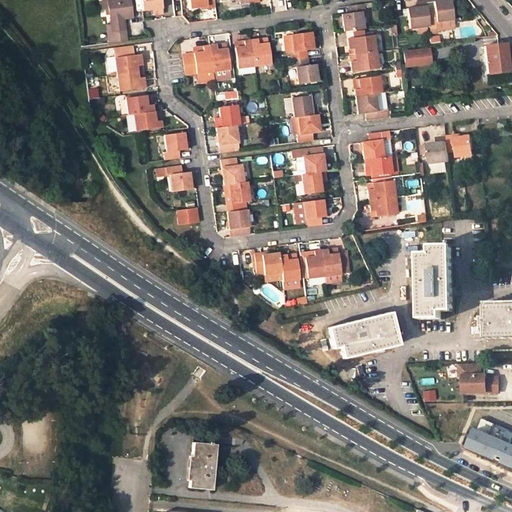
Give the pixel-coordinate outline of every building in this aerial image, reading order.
[(98,16),(106,15),(105,15),(103,0),(96,1),(98,16)] [(119,23),(119,19),(121,19),(122,19),(130,18),(128,0),(103,0),(105,15),(106,15),(107,33),(123,31),(122,22),(119,23)] [(139,0),(141,11),(150,9),(153,9),(154,14),(161,13),(159,0),(139,0)] [(450,1),(431,3),(432,11),(425,12),(427,26),(428,35),(437,34),(436,29),(436,22),(452,20),(450,1)] [(407,29),(427,26),(425,12),(424,2),(416,3),(417,8),(405,10),(407,29)] [(346,5),(347,13),(342,13),(344,31),(362,29),(360,12),(363,11),(362,3),(346,5)] [(436,22),(436,29),(453,27),(452,20),(436,22)] [(346,38),(347,50),(353,49),(354,55),(375,52),(373,36),(364,37),(363,34),(363,31),(351,33),(352,38),(346,38)] [(288,60),(306,58),(305,51),(312,50),(310,32),(289,35),(291,52),(287,52),(288,60)] [(251,67),(247,40),(240,41),(241,47),(232,48),(235,69),(251,67)] [(256,40),(247,40),(251,67),(268,64),(265,43),(256,45),(256,40)] [(484,46),(488,87),(506,86),(505,71),(507,71),(505,44),(484,46)] [(131,55),(130,45),(111,47),(113,74),(115,92),(142,89),(141,78),(135,78),(134,72),(133,67),(139,66),(138,54),(131,55)] [(210,72),(206,45),(199,47),(200,51),(191,52),(190,52),(182,54),(185,76),(193,74),(210,72)] [(213,45),(206,45),(210,72),(226,69),(223,49),(214,50),(213,45)] [(404,52),(406,66),(431,64),(429,49),(404,52)] [(377,69),(375,52),(354,55),(354,61),(348,62),(349,72),(377,69)] [(307,66),(306,58),(288,60),(290,69),(293,68),(295,85),(316,82),(314,65),(307,66)] [(252,72),(251,67),(235,69),(236,75),(252,72)] [(212,81),(210,72),(193,74),(194,84),(212,81)] [(378,77),(357,80),(358,89),(352,90),(353,97),(381,93),(378,77)] [(235,91),(222,92),(223,99),(235,98),(235,91)] [(383,109),(381,93),(353,97),(355,114),(363,113),(363,120),(385,117),(384,109),(383,109)] [(129,114),(149,111),(149,105),(144,106),(143,95),(121,98),(123,114),(129,114)] [(291,117),(294,116),(315,114),(314,107),(308,108),(308,105),(307,96),(289,98),(291,117)] [(217,117),(217,119),(212,120),(213,127),(233,124),(236,124),(233,105),(215,107),(217,117)] [(150,121),(149,111),(129,114),(131,131),(157,128),(156,121),(150,121)] [(315,114),(294,116),(297,134),(293,135),(295,143),(311,140),(310,132),(317,132),(315,114)] [(294,116),(291,117),(288,117),(290,135),(293,135),(297,134),(294,116)] [(235,143),(233,124),(213,127),(216,153),(232,151),(231,143),(235,143)] [(358,143),(361,161),(381,158),(380,139),(382,139),(382,131),(365,134),(365,141),(358,143)] [(158,134),(160,152),(157,152),(157,159),(173,157),(172,149),(180,148),(178,132),(158,134)] [(453,135),(445,136),(447,153),(454,152),(455,158),(472,156),(470,135),(453,137),(453,135)] [(435,143),(426,144),(427,152),(428,164),(448,161),(447,153),(445,136),(438,137),(438,142),(435,143)] [(299,158),(301,174),(322,171),(319,155),(313,155),(312,148),(288,151),(289,160),(299,158)] [(387,157),(381,158),(361,161),(362,167),(368,167),(369,177),(369,179),(389,176),(389,174),(387,157)] [(217,160),(220,184),(240,182),(238,166),(234,166),(233,158),(217,160)] [(183,170),(176,171),(175,164),(158,167),(160,176),(162,175),(165,192),(185,189),(183,170)] [(318,183),(318,181),(323,180),(322,171),(301,174),(298,174),(301,195),(319,193),(318,183)] [(220,184),(221,192),(227,192),(227,194),(229,209),(247,206),(243,181),(240,182),(220,184)] [(364,186),(366,202),(392,199),(390,182),(364,186)] [(322,218),(319,199),(299,202),(302,227),(319,225),(319,218),(322,218)] [(394,216),(392,199),(366,202),(367,213),(373,212),(373,218),(394,216)] [(170,209),(173,224),(192,221),(190,206),(170,209)] [(247,234),(244,208),(224,211),(226,237),(247,234)] [(426,214),(417,215),(417,223),(427,222),(426,214)] [(420,255),(421,320),(444,319),(443,312),(454,312),(453,246),(432,246),(432,254),(420,255)] [(344,254),(336,256),(326,256),(325,250),(318,251),(322,279),(338,278),(347,277),(344,254)] [(305,281),(322,279),(318,251),(311,252),(311,258),(302,259),(305,281)] [(261,277),(279,274),(276,256),(276,254),(259,255),(258,253),(250,254),(251,255),(252,270),(253,278),(261,277)] [(284,261),(283,255),(276,256),(279,274),(280,280),(280,283),(297,282),(294,259),(284,261)] [(280,280),(279,274),(261,277),(262,283),(280,280)] [(339,285),(338,278),(322,279),(323,286),(339,285)] [(511,305),(485,307),(485,319),(482,318),(482,327),(486,327),(486,339),(511,338),(511,305)] [(325,330),(330,351),(338,349),(340,361),(396,347),(388,315),(325,330)] [(479,365),(460,366),(461,379),(461,395),(497,394),(497,379),(485,380),(479,380),(479,376),(479,365)] [(423,402),(435,401),(434,390),(422,391),(423,402)] [(484,450),(511,462),(511,436),(506,434),(508,430),(489,422),(484,434),(476,430),(468,447),(482,453),(484,450)] [(189,448),(185,492),(208,494),(212,448),(205,447),(205,449),(189,448)]
